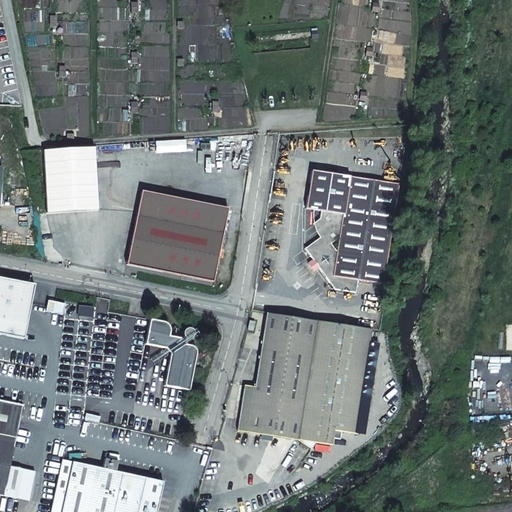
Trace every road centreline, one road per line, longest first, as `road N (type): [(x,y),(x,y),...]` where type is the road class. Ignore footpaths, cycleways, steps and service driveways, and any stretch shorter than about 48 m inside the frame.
road 1 (unknown): [(66,277),(140,169),(162,162),(255,179)]
road 2 (residential): [(0,264),(239,308)]
road 3 (unknown): [(235,291),(174,511)]
road 4 (unknown): [(235,291),(369,315)]
road 5 (unknown): [(48,390),(32,511)]
